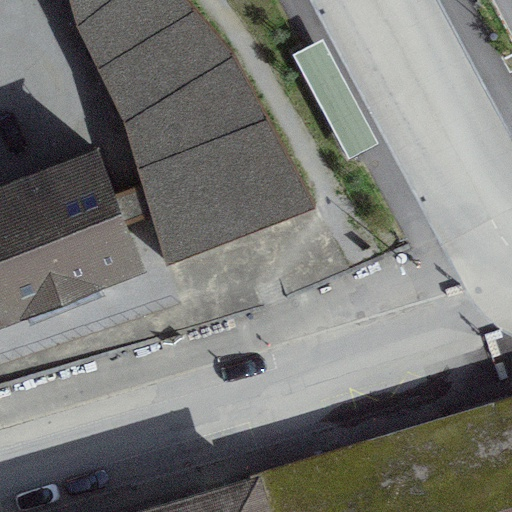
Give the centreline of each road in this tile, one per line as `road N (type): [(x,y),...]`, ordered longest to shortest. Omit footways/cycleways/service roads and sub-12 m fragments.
road 1 (residential): [(0,479),(511,324)]
road 2 (residential): [(371,0),(511,253)]
